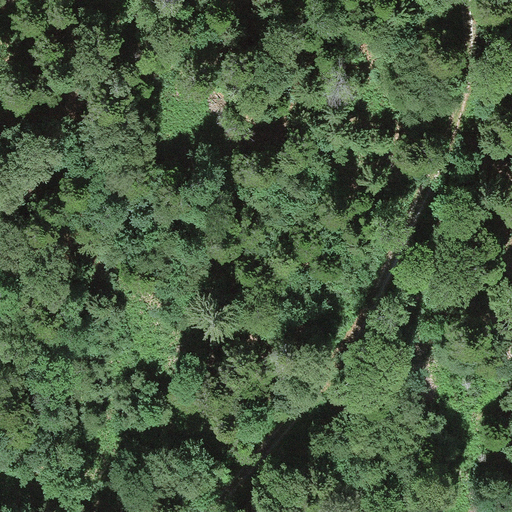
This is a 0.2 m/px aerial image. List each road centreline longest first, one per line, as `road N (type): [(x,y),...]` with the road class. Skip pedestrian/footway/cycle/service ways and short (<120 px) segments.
road 1 (track): [(457,125),(360,340),(322,397),(221,511)]
road 2 (track): [(457,125),(470,39),(463,0)]
